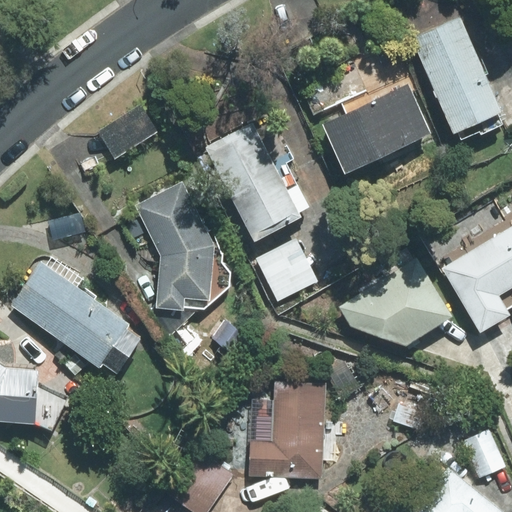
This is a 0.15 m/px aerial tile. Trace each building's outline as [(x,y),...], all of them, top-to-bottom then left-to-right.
[(461,15),(413,36),(454,132),(458,130),(461,139),(480,131),(481,135),(503,125),(499,114),(503,113),(461,15)] [(346,172),(431,135),(412,93),(419,90),(396,40),(354,58),(369,91),(343,103),(348,114),(324,125),(346,172)] [(98,131),(115,158),(157,132),(140,105),(98,131)] [(275,168),(253,124),(207,148),(255,241),(301,217),(298,212),(309,207),(286,162),(275,168)] [(184,307),(204,309),(229,287),(230,273),(222,263),(223,254),(214,246),(182,182),(135,205),(161,256),(156,308),(184,311),(184,307)] [(48,221),(53,240),(85,232),(80,213),(48,221)] [(511,226),(441,268),(480,333),(510,315),(507,310),(511,306),(511,226)] [(296,239),(256,259),(278,301),(318,281),(296,239)] [(417,259),(339,306),(351,326),(406,346),(453,317),(417,259)] [(116,373),(140,338),(127,329),(130,324),(41,263),(11,306),(100,368),(103,363),(116,373)] [(204,333),(188,317),(165,341),(181,357),(204,333)] [(225,320),(211,337),(223,347),(237,330),(225,320)] [(0,420),(34,424),(53,433),(70,399),(37,383),(37,370),(6,368),(0,364),(0,420)] [(324,435),(326,384),(275,382),(274,401),(253,400),(250,475),(321,478),(322,460),(335,461),(336,435),(324,435)] [(489,430),(464,441),(480,477),(505,466),(489,430)] [(195,511),(206,511),(233,475),(190,445),(160,488),(195,511)] [(503,511),(448,467),(411,511),(503,511)]
